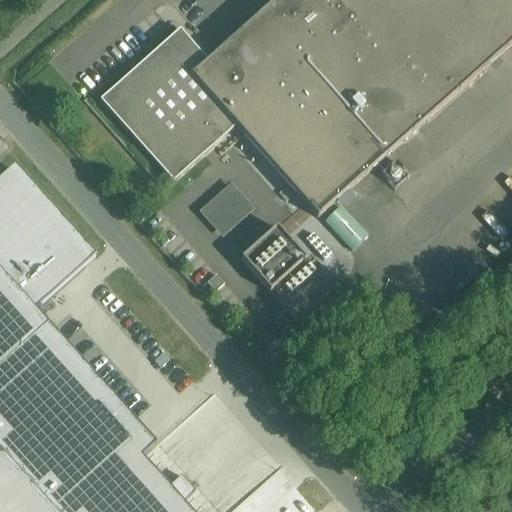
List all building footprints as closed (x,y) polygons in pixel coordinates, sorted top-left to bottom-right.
[(511,0),(280,0),(207,65),(180,33),(100,104),(172,187),(235,130),(316,222),(511,47),(511,0)] [(14,171),(0,183),(0,511),(184,511),(180,507),(195,494),(181,478),(166,492),(141,463),(156,450),(155,449),(35,315),(86,270),(95,262),(87,253),(14,171)] [(222,240),(254,211),(231,186),(199,214),(222,240)] [(294,197),(287,189),(280,195),(287,203),(294,197)] [(304,263),(276,231),(240,263),(269,296),(274,292),(288,308),(324,276),(309,259),(304,263)] [(215,278),(207,286),(215,295),(223,287),(215,278)]
